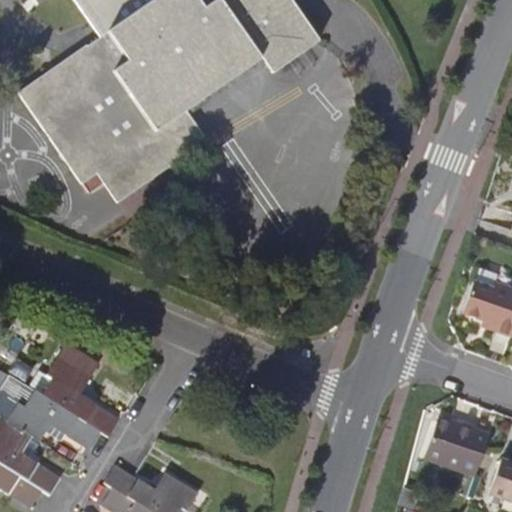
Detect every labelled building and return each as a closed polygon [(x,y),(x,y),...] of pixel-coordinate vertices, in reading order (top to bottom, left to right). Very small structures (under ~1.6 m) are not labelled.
[(207,0),(74,0),(102,40),(21,95),(83,186),(99,176),(120,206),(210,145),(189,113),(265,61),(275,75),(321,44),(289,0),(218,0),(211,5),(207,0)] [(509,338),(511,331),(511,289),(495,284),(492,289),(472,282),(461,315),(486,324),(485,328),(509,338)] [(100,431),(109,436),(120,419),(79,393),(83,388),(98,363),(66,343),(47,373),(38,369),(28,385),(34,389),(100,431)] [(0,415),(6,420),(32,436),(39,440),(49,424),(89,448),(100,431),(34,389),(24,405),(18,401),(1,390),(0,391),(0,415)] [(0,463),(41,490),(50,495),(61,478),(37,463),(22,452),(30,439),(32,436),(6,420),(0,415),(0,463)] [(437,417),(435,423),(455,429),(457,424),(437,417)] [(473,478),(487,441),(474,436),(475,431),(457,424),(455,429),(435,423),(423,461),(473,478)] [(487,441),(489,436),(475,431),(474,436),(487,441)] [(22,452),(37,463),(40,457),(33,451),(37,444),(30,439),(22,452)] [(511,504),(511,463),(500,460),(487,495),(511,504)] [(0,487),(30,507),(41,490),(0,463),(0,487)] [(155,489),(116,465),(105,483),(113,488),(151,511),(177,511),(181,507),(188,510),(199,493),(167,472),(159,484),(155,489)] [(151,511),(113,488),(102,505),(113,511),(151,511)] [(403,489),(397,505),(413,511),(418,495),(403,489)]
